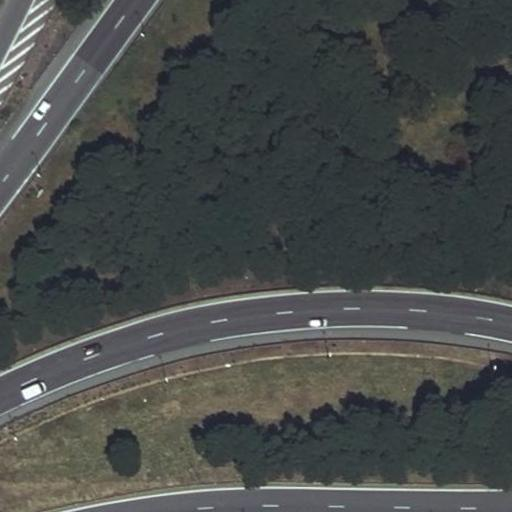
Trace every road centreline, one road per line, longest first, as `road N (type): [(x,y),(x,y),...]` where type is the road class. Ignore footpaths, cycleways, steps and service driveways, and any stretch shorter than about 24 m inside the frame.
road 1 (motorway): [(0,395),(140,339),(284,313),(407,310),(511,326)]
road 2 (motorway): [(170,511),(511,506)]
road 3 (motorway): [(134,0),(0,182)]
